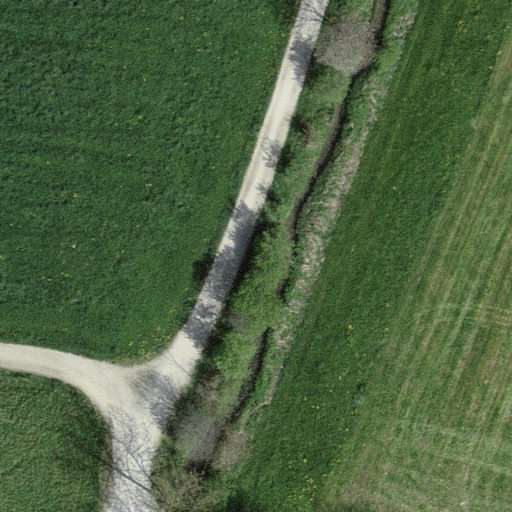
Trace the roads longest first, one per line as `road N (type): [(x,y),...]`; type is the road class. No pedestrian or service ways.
road 1 (track): [(118,507),(154,396),(190,342),(237,239),(311,0)]
road 2 (track): [(0,364),(154,396)]
